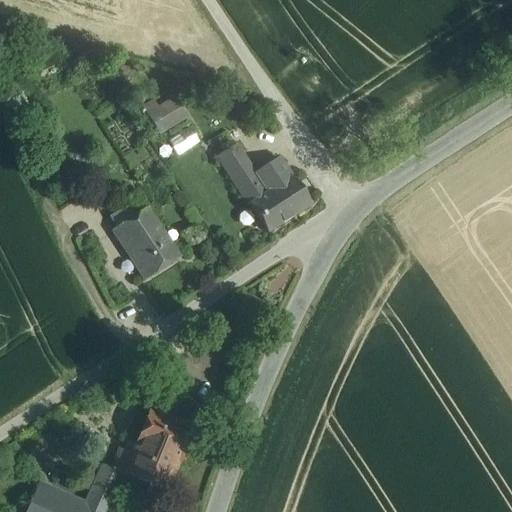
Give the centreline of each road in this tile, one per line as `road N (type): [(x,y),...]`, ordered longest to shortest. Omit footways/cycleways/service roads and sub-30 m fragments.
road 1 (unclassified): [(350,210),(0,436)]
road 2 (tertiary): [(219,511),(350,210)]
road 3 (unclassified): [(350,210),(209,0)]
road 4 (tertiary): [(350,210),(511,101)]
